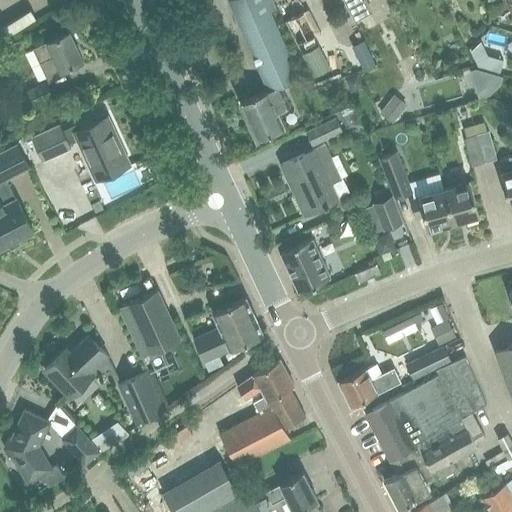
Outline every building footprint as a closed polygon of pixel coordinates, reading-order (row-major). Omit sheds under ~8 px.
[(257,138),(275,130),(285,126),(278,111),(289,106),(280,85),(299,76),(271,11),(276,9),(272,0),(229,0),(268,89),(240,101),(257,138)] [(343,0),(355,21),(369,13),(361,0),(343,0)] [(220,26),(211,6),(203,10),(211,30),(220,26)] [(294,15),(284,20),(296,44),(297,43),(301,50),(310,45),(317,42),(313,35),(320,31),(308,8),(294,15)] [(34,47),(42,65),(49,81),(65,73),(63,69),(84,59),(70,30),(34,47)] [(353,47),(365,70),(376,64),(364,41),(353,47)] [(483,45),(472,51),(478,63),(489,57),(483,45)] [(296,50),(289,53),(299,76),(301,75),(309,91),(315,88),(296,50)] [(346,78),(351,91),(364,85),(359,73),(346,78)] [(46,82),(23,92),(30,106),(53,96),(46,82)] [(388,103),(381,111),(393,121),(399,113),(388,103)] [(60,123),(32,136),(43,160),(71,147),(70,143),(77,140),(96,180),(131,164),(108,114),(79,127),(76,123),(63,129),(60,123)] [(337,118),(307,132),(313,144),(343,130),(337,118)] [(488,132),(486,132),(483,122),(474,124),(484,162),(495,159),(488,132)] [(484,163),(484,162),(474,124),(464,127),(466,138),(464,138),(472,166),(484,163)] [(0,248),(34,231),(16,197),(6,178),(29,166),(17,143),(0,152),(0,193),(5,203),(0,205),(0,248)] [(299,155),(281,163),(293,189),(299,186),(310,211),(323,205),(338,198),(331,183),(343,178),(333,157),(331,158),(324,143),(299,155)] [(411,190),(396,150),(380,156),(395,197),(411,190)] [(501,171),(511,205),(511,206),(511,154),(501,158),(499,163),(502,171),(501,171)] [(469,181),(445,188),(454,221),(465,218),(466,222),(479,218),(478,215),(479,214),(469,181)] [(87,200),(101,198),(98,182),(84,185),(87,200)] [(443,224),(454,221),(445,188),(420,195),(411,197),(417,216),(425,214),(429,228),(430,228),(431,232),(444,228),(443,224)] [(403,221),(393,194),(373,201),(384,229),(403,221)] [(408,231),(390,237),(397,258),(416,252),(408,231)] [(287,268),(291,276),(298,292),(331,276),(313,236),(280,252),(287,267),(287,268)] [(381,272),(377,263),(355,272),(359,282),(381,272)] [(157,288),(119,306),(142,356),(180,338),(157,288)] [(230,348),(263,333),(246,296),(212,311),(219,326),(194,338),(204,360),(229,348),(230,348)] [(439,345),(457,336),(448,318),(431,327),(439,345)] [(107,353),(90,334),(71,352),(67,348),(45,369),(70,395),(92,375),(88,371),(107,353)] [(511,343),(495,349),(511,394),(511,343)] [(441,346),(407,362),(414,377),(450,359),(443,345),(441,346)] [(465,355),(450,362),(436,368),(438,373),(372,409),(397,455),(405,469),(445,450),(450,460),(475,447),(475,445),(483,437),(471,410),(487,403),(465,355)] [(261,409),(224,434),(243,463),(272,448),(290,438),(284,427),(306,415),(291,387),(295,384),(280,358),(254,373),(254,374),(237,385),(246,397),(261,385),(266,392),(255,400),(261,409)] [(366,367),(339,380),(351,405),(369,396),(378,392),(402,381),(395,366),(382,373),(377,363),(366,368),(366,367)] [(162,408),(145,371),(120,382),(137,419),(162,408)] [(9,436),(5,446),(10,456),(12,455),(28,482),(42,474),(49,485),(65,475),(58,462),(52,466),(39,444),(50,420),(25,408),(12,437),(9,436)] [(188,434),(209,419),(203,411),(182,426),(188,434)] [(85,462),(100,449),(77,423),(62,436),(85,462)] [(117,423),(92,439),(101,449),(127,433),(117,423)] [(511,456),(511,440),(507,432),(497,437),(503,450),(485,460),(489,468),(508,458),(508,459),(511,456)] [(399,507),(417,498),(431,491),(426,482),(454,467),(450,460),(445,450),(405,469),(384,478),(399,507)] [(132,477),(152,462),(146,455),(126,469),(132,477)] [(294,511),(318,500),(303,471),(265,491),(267,497),(255,503),(249,490),(241,495),(220,458),(163,491),(174,511),(294,511)] [(481,496),(485,502),(490,511),(491,511),(511,499),(511,491),(510,493),(504,482),(481,496)] [(511,511),(511,499),(491,511),(511,511)] [(433,511),(428,502),(409,511),(433,511)]
